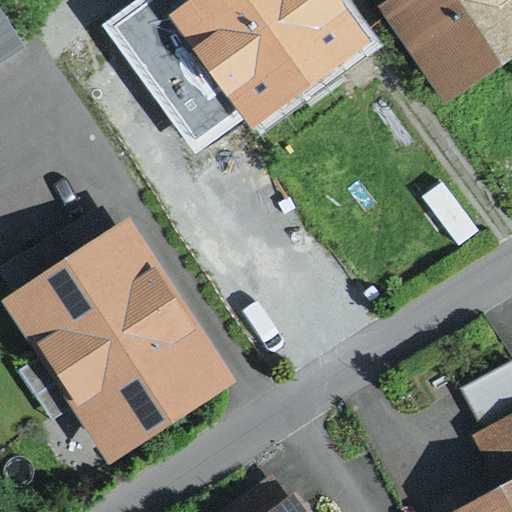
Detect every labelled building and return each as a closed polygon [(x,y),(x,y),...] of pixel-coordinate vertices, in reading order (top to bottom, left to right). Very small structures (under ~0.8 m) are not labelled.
[(322,0),(211,0),(185,19),(253,112),(284,90),(291,99),(328,73),(321,64),(352,41),(322,0)] [(405,0),(458,76),(511,39),(511,8),(506,0),(405,0)] [(0,61),(21,47),(0,14),(0,61)] [(110,438),(210,372),(123,238),(22,304),(110,438)] [(511,495),(480,511),(511,511),(511,421),(484,436),(511,489),(511,495)]
